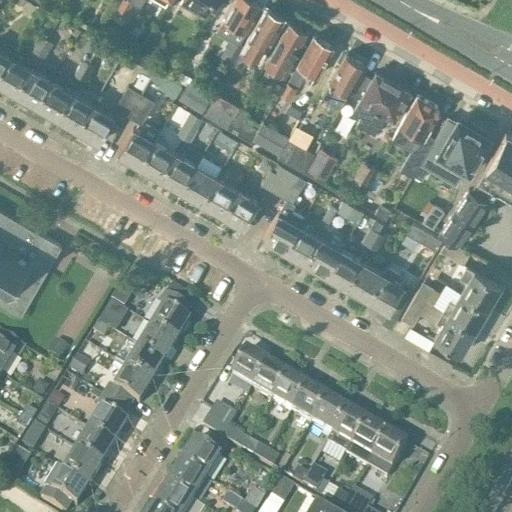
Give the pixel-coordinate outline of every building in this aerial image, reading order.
[(121,0),(117,8),(127,13),(133,2),(140,6),(143,0),(161,0),(165,2),(166,0),(121,0)] [(191,8),(193,4),(203,10),(205,11),(206,10),(214,14),(221,0),(180,0),(180,1),(191,8)] [(233,0),(223,18),(216,29),(239,42),(240,41),(245,32),(247,32),(255,18),(252,16),(259,3),(253,0),(233,0)] [(265,7),(244,44),(243,43),(232,62),(233,62),(232,64),(241,69),(249,55),(258,61),(284,17),(265,7)] [(295,57),(292,55),(306,31),(288,21),(264,64),(285,76),(295,57)] [(136,56),(147,62),(164,32),(153,25),(136,56)] [(38,53),(47,38),(40,34),(31,49),(38,53)] [(307,69),(316,74),(333,46),(314,35),(297,63),(298,64),(289,78),(299,84),(307,69)] [(47,38),(38,53),(44,57),(53,41),(47,38)] [(0,70),(10,54),(0,47),(0,70)] [(348,93),(350,91),(360,72),(365,64),(346,53),(321,97),(331,102),(340,107),(348,93)] [(0,83),(16,93),(31,66),(10,54),(0,70),(0,83)] [(80,77),(89,62),(82,58),(73,73),(80,77)] [(89,62),(80,77),(86,81),(95,66),(89,62)] [(36,105),(52,78),(31,66),(16,93),(36,105)] [(144,67),(132,87),(141,92),(152,71),(144,67)] [(352,110),(361,115),(356,123),(365,128),(393,80),(375,70),(371,78),(361,72),(350,91),(360,97),(352,110)] [(150,78),(160,84),(164,77),(154,71),(150,78)] [(58,117),(73,90),(52,78),(36,105),(58,117)] [(393,80),(365,128),(375,134),(386,115),(393,119),(410,90),(393,80)] [(188,81),(186,84),(178,98),(202,112),(211,96),(188,81)] [(286,81),(279,93),(290,99),(297,87),(286,81)] [(128,114),(141,92),(132,87),(127,84),(114,106),(128,114)] [(78,129),(94,102),(73,90),(58,117),(78,129)] [(141,92),(128,114),(141,122),(154,100),(141,92)] [(418,145),(415,150),(411,148),(400,168),(406,172),(413,176),(414,174),(435,137),(434,137),(426,132),(438,111),(437,104),(417,93),(392,138),(397,141),(403,144),(403,143),(406,138),(411,130),(423,136),(418,145)] [(210,101),(203,113),(226,126),(233,115),(210,101)] [(94,102),(78,129),(99,141),(115,114),(94,102)] [(233,115),(226,126),(236,132),(243,119),(248,111),(239,105),(233,115)] [(184,137),(197,115),(190,111),(177,133),(184,137)] [(197,115),(184,137),(190,141),(203,118),(197,115)] [(435,137),(414,174),(421,178),(428,166),(455,182),(460,172),(463,168),(469,171),(476,160),(480,153),(484,147),(489,136),(490,136),(485,133),(487,130),(487,129),(481,126),(471,120),(469,124),(458,117),(457,118),(456,121),(447,115),(434,137),(435,137)] [(278,153),(288,136),(262,121),(253,138),(278,153)] [(139,165),(155,138),(133,125),(118,152),(139,165)] [(231,148),(237,139),(220,129),(214,138),(231,148)] [(511,132),(506,129),(475,180),(496,193),(506,176),(511,179),(511,132)] [(279,153),(277,156),(304,172),(314,152),(307,148),(306,147),(289,138),(288,137),(279,153)] [(160,177),(176,150),(155,138),(139,165),(160,177)] [(181,189),(196,162),(176,150),(160,177),(181,189)] [(316,153),(307,169),(325,179),(334,164),(316,153)] [(362,159),(353,175),(366,182),(375,166),(362,159)] [(201,201),(217,174),(196,162),(181,189),(201,201)] [(261,183),(276,192),(289,169),(280,163),(275,171),(270,167),(267,171),(261,183)] [(304,215),(292,208),(295,202),(292,200),(300,186),(305,178),(299,175),(289,169),(276,192),(286,197),(278,210),(263,237),(284,249),(300,222),(299,222),(304,215)] [(222,213),(238,187),(217,174),(201,201),(222,213)] [(238,187),(222,213),(244,226),(259,199),(238,187)] [(467,188),(438,231),(447,237),(447,238),(457,244),(486,201),(467,188)] [(342,199),(336,209),(351,218),(357,208),(342,199)] [(336,209),(337,207),(330,204),(322,218),(328,221),(336,209)] [(433,204),(422,220),(432,227),(444,210),(433,204)] [(377,207),(374,211),(385,218),(389,211),(380,206),(377,207)] [(0,302),(20,315),(25,306),(47,269),(51,262),(56,253),(61,244),(0,208),(0,302)] [(383,223),(378,220),(375,218),(361,240),(370,246),(379,231),(378,231),(383,223)] [(300,222),(284,249),(305,261),(321,234),(300,222)] [(412,222),(406,232),(436,249),(442,239),(412,222)] [(379,231),(370,246),(377,249),(385,235),(379,231)] [(326,274),(341,247),(321,234),(305,261),(326,274)] [(440,250),(463,263),(470,251),(457,244),(447,238),(440,250)] [(346,285),(362,259),(341,247),(326,274),(346,285)] [(367,298),(383,271),(362,259),(346,285),(367,298)] [(383,271),(367,298),(389,310),(390,308),(399,313),(412,290),(403,285),(404,283),(398,279),(402,273),(387,264),(383,271)] [(459,290),(487,307),(500,285),(466,264),(459,275),(466,279),(459,290)] [(434,287),(423,280),(416,291),(427,298),(434,287)] [(487,307),(459,290),(453,301),(448,298),(442,309),(475,328),(487,307)] [(416,291),(401,318),(412,324),(427,298),(416,291)] [(150,327),(177,343),(190,322),(185,319),(191,309),(165,294),(159,303),(163,306),(150,327)] [(475,328),(442,309),(435,320),(440,323),(433,336),(461,352),(475,328)] [(98,323),(109,330),(114,320),(103,314),(98,323)] [(109,330),(98,323),(93,332),(103,338),(109,330)] [(177,343),(150,327),(138,347),(164,363),(177,343)] [(26,349),(0,333),(0,375),(2,377),(15,357),(19,360),(26,349)] [(53,344),(47,354),(61,363),(68,353),(53,344)] [(164,363),(138,347),(125,368),(152,384),(164,363)] [(251,390),(264,369),(267,364),(246,352),(231,379),(251,390)] [(77,357),(68,370),(75,374),(83,360),(77,357)] [(267,364),(264,369),(251,390),(271,402),(286,375),(267,364)] [(152,384),(125,368),(113,389),(109,386),(102,396),(128,412),(134,402),(139,405),(152,384)] [(291,413),(306,387),(286,375),(271,402),(291,413)] [(38,385),(34,392),(43,397),(48,388),(42,384),(38,385)] [(306,387),(291,413),(311,425),(326,398),(306,387)] [(56,395),(50,404),(58,410),(64,400),(56,395)] [(128,412),(102,396),(96,406),(101,410),(89,430),(115,446),(128,425),(122,421),(128,412)] [(326,398),(311,425),(331,436),(331,437),(346,410),(326,398)] [(21,417),(31,423),(37,414),(36,413),(26,407),(21,417)] [(346,456),(366,422),(346,410),(331,437),(326,445),(346,456)] [(34,425),(45,432),(51,422),(40,416),(34,425)] [(31,423),(21,417),(15,426),(26,432),(31,423)] [(209,417),(203,428),(224,440),(230,429),(209,417)] [(371,460),(386,433),(366,422),(346,456),(366,468),(366,467),(371,460)] [(45,432),(34,425),(29,434),(40,440),(45,432)] [(235,446),(241,436),(230,429),(224,440),(235,446)] [(115,446),(89,430),(76,451),(102,467),(115,446)] [(386,433),(371,460),(391,471),(406,445),(386,433)] [(180,464),(207,481),(221,458),(227,448),(212,439),(205,449),(194,442),(180,464)] [(262,463),(269,452),(258,445),(252,456),(262,463)] [(102,467),(76,451),(64,471),(56,466),(55,467),(89,488),(102,467)] [(269,452),(262,463),(273,469),(279,458),(269,452)] [(285,456),(276,471),(282,474),(291,460),(285,456)] [(207,481),(180,464),(167,485),(194,502),(207,481)] [(89,488),(55,467),(43,487),(46,488),(40,499),(61,511),(66,511),(71,504),(77,508),(89,488)] [(308,475),(302,486),(312,492),(316,494),(322,483),(327,476),(313,467),(308,475)] [(302,486),(308,475),(298,468),(291,480),(302,486)] [(187,511),(194,502),(167,485),(154,507),(162,511),(187,511)] [(256,511),(265,497),(253,490),(244,505),(255,511),(256,511)] [(342,508),(342,509),(347,511),(367,511),(368,510),(373,501),(354,490),(349,499),(348,498),(342,508)] [(342,509),(348,498),(337,492),(331,503),(342,509)] [(242,503),(236,511),(254,511),(255,511),(244,505),(242,503)]
